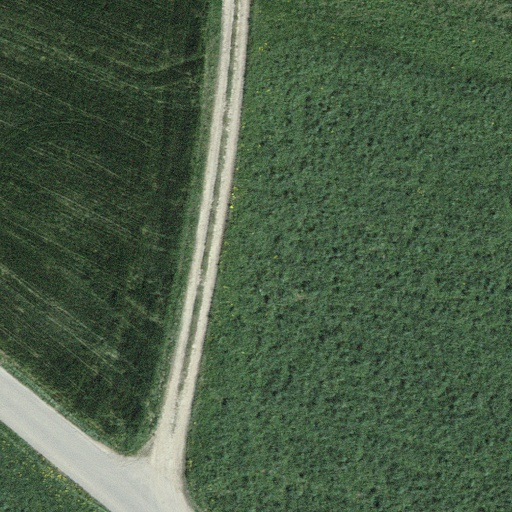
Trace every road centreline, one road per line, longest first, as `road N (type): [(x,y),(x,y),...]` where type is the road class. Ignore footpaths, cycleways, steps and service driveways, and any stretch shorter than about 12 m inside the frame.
road 1 (track): [(155,511),(196,306),(233,0)]
road 2 (tertiary): [(0,395),(147,511)]
